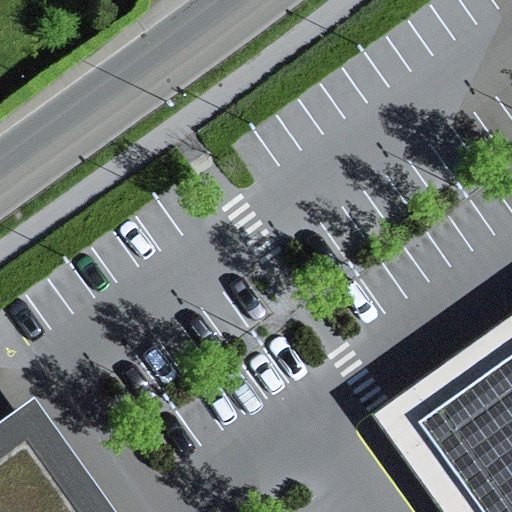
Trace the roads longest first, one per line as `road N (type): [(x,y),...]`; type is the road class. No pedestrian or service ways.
road 1 (secondary): [(0,181),(246,0)]
road 2 (unknown): [(303,430),(188,511)]
